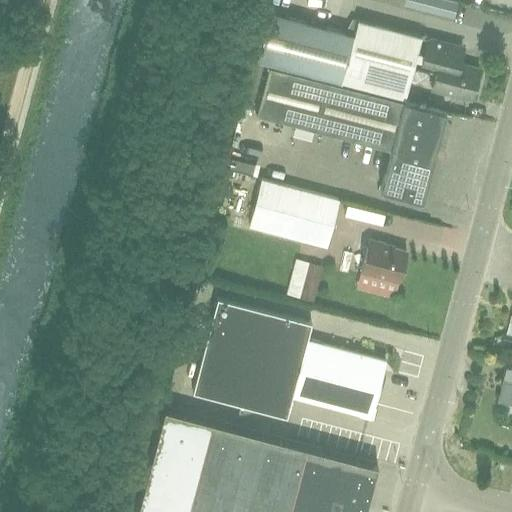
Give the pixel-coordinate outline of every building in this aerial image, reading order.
[(357,17),(353,33),(269,11),(256,59),(404,99),(413,65),(436,71),(432,87),(470,97),(478,68),(459,62),(463,46),(420,35),(421,33),(357,17)] [(256,60),(268,63),(255,112),(390,147),(380,188),(421,199),(445,110),(404,99),(256,59),(256,60)] [(338,198),(260,177),(248,224),(326,245),(338,198)] [(385,242),(369,238),(360,270),(398,280),(406,250),(384,245),(385,242)] [(300,254),(291,289),(304,292),(312,257),(300,254)] [(385,357),(307,337),(311,319),(218,294),(193,388),(286,413),(291,395),(369,416),(385,357)] [(511,364),(509,364),(501,394),(511,396),(511,364)] [(364,511),(377,464),(163,408),(135,511),(364,511)]
